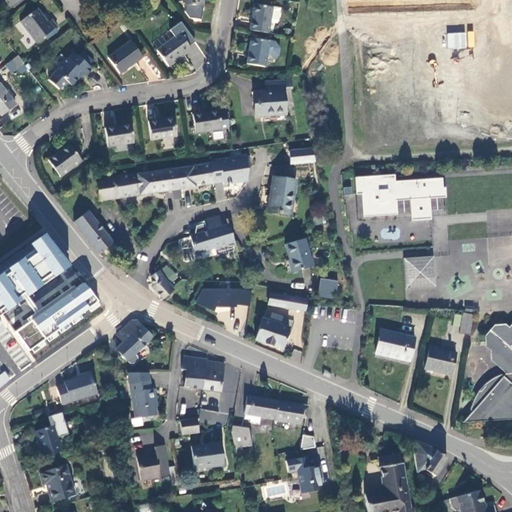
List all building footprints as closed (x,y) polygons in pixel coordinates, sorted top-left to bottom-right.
[(255,5),(251,31),(269,34),(273,8),(255,5)] [(48,23),(37,9),(20,22),(37,43),(57,27),(52,20),(48,23)] [(169,31),(152,42),(156,48),(173,36),(169,31)] [(471,33),(447,32),(447,48),(471,49),(471,33)] [(192,50),(180,34),(158,51),(170,67),(192,50)] [(248,64),(267,67),(271,42),(252,38),(248,64)] [(144,58),(132,41),(109,58),(121,75),(144,58)] [(93,71),(74,53),(56,72),(48,80),(59,91),(61,89),(68,86),(69,85),(72,87),(83,75),(86,78),(93,71)] [(17,56),(10,61),(16,68),(23,63),(17,56)] [(284,88),(292,88),(291,79),(283,80),(284,88)] [(253,91),(254,101),(257,101),(258,116),(287,113),(284,88),(283,80),(265,82),(266,90),(253,91)] [(15,104),(0,85),(0,113),(1,115),(15,104)] [(217,110),(192,114),(196,133),(228,128),(229,131),(226,105),(216,106),(217,110)] [(106,125),(115,124),(113,112),(104,113),(106,125)] [(177,136),(174,118),(148,122),(151,141),(177,136)] [(134,143),(130,125),(105,129),(109,147),(134,143)] [(81,162),(69,145),(48,160),(61,178),(81,162)] [(289,149),(290,164),(315,163),(314,148),(289,149)] [(242,157),(234,159),(236,168),(243,166),(242,157)] [(234,159),(211,162),(212,171),(236,168),(234,159)] [(181,188),(214,182),(212,171),(211,162),(178,168),(181,188)] [(181,188),(178,168),(141,174),(139,173),(143,194),(172,189),(181,188)] [(212,171),(214,182),(237,179),(236,168),(212,171)] [(112,177),(116,198),(143,194),(139,173),(112,177)] [(394,174),(354,178),(358,219),(410,215),(410,221),(431,219),(430,214),(447,212),(445,188),(443,188),(442,178),(395,182),(394,174)] [(100,200),(116,198),(112,177),(97,179),(100,200)] [(294,199),(297,181),(274,177),(269,211),(289,214),(292,199),(294,199)] [(352,186),(343,187),(344,194),(353,193),(352,186)] [(174,198),(182,197),(181,188),(172,189),(174,198)] [(75,221),(100,252),(114,241),(89,210),(75,221)] [(221,216),(206,220),(206,223),(209,230),(196,234),(191,236),(196,253),(235,241),(229,220),(226,221),(227,225),(224,225),(221,216)] [(196,234),(209,230),(206,223),(198,226),(196,234)] [(0,315),(69,265),(48,235),(0,267),(0,315)] [(285,242),(294,270),(314,264),(305,236),(285,242)] [(434,256),(403,258),(405,290),(436,288),(434,256)] [(152,286),(163,297),(174,289),(165,279),(159,270),(152,275),(152,286)] [(173,272),(167,277),(173,284),(179,280),(173,272)] [(339,278),(322,276),(320,287),(338,289),(339,278)] [(15,331),(29,351),(98,301),(84,282),(15,331)] [(251,298),(251,289),(203,288),(201,287),(196,300),(196,305),(219,313),(219,325),(222,316),(226,317),(226,327),(229,318),(235,321),(235,328),(242,328),(247,315),(247,309),(251,298)] [(291,296),(270,293),(268,304),(289,307),(291,296)] [(455,313),(453,324),(460,325),(461,314),(455,313)] [(470,337),(474,316),(463,314),(459,335),(470,337)] [(263,318),(256,339),(294,352),(296,346),(284,342),(289,327),(263,318)] [(131,321),(116,334),(123,341),(115,348),(126,360),(152,337),(138,321),(137,320),(135,320),(133,320),(131,321)] [(474,414),(464,425),(511,421),(511,328),(510,330),(506,327),(496,328),(488,337),(488,340),(482,340),(482,346),(489,345),(489,348),(493,352),(493,360),(508,373),(504,377),(502,375),(497,378),(490,382),(485,387),(486,389),(482,392),(481,390),(479,393),(476,400),(475,402),(473,407),(472,412),(474,414)] [(410,361),(415,338),(381,330),(376,353),(410,361)] [(452,375),(457,354),(431,348),(426,369),(452,375)] [(206,360),(206,359),(183,356),(181,369),(186,369),(184,385),(202,388),(206,360)] [(224,363),(206,360),(202,388),(221,390),(224,363)] [(5,371),(0,375),(0,387),(9,380),(5,371)] [(61,404),(97,393),(90,373),(63,382),(64,384),(56,387),(61,404)] [(150,388),(148,379),(128,382),(134,418),(154,415),(153,409),(157,408),(154,388),(150,388)] [(274,418),(277,401),(247,396),(244,414),(245,414),(259,416),(274,418)] [(308,406),(277,401),(274,418),(274,419),(300,424),(301,416),(307,416),(308,406)] [(259,416),(245,414),(244,418),(249,419),(248,421),(258,423),(259,416)] [(197,418),(193,419),(180,420),(183,434),(199,432),(197,418)] [(75,429),(73,419),(35,431),(43,457),(61,451),(56,435),(75,429)] [(248,427),(231,428),(231,429),(231,430),(236,451),(242,451),(241,446),(251,445),(248,427)] [(140,431),(141,444),(154,444),(153,430),(140,431)] [(315,437),(305,435),(302,450),(317,447),(315,437)] [(416,472),(425,469),(435,475),(448,457),(430,445),(415,439),(414,450),(416,472)] [(195,468),(224,464),(221,442),(192,447),(195,468)] [(141,480),(169,475),(165,445),(155,447),(155,453),(137,456),(141,480)] [(376,493),(364,496),(366,511),(395,511),(398,511),(413,511),(412,508),(410,509),(400,455),(378,459),(382,485),(376,493)] [(309,467),(306,457),(286,461),(289,472),(297,470),(302,493),(319,490),(322,485),(320,474),(322,474),(320,465),(309,467)] [(74,494),(65,465),(39,473),(42,484),(46,483),(51,501),(74,494)] [(171,468),(174,485),(180,484),(175,467),(171,468)] [(482,490),(451,498),(451,501),(483,492),(482,490)] [(483,492),(451,501),(453,507),(456,510),(461,509),(461,511),(496,511),(495,505),(486,507),(483,492)] [(148,503),(139,506),(140,511),(148,511),(150,511),(148,503)]
